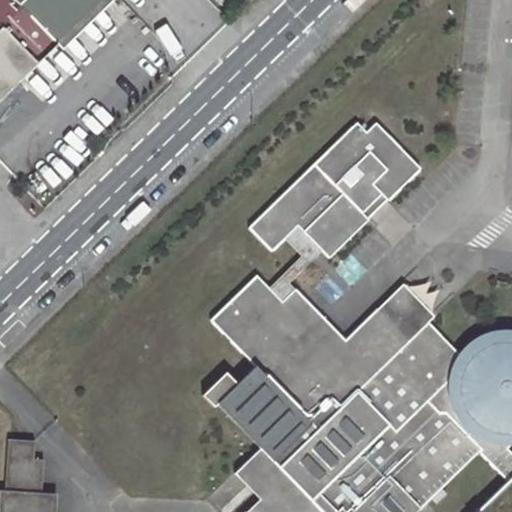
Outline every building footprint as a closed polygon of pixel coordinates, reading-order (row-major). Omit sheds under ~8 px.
[(0,0),(0,98),(100,0),(0,0)] [(356,122),(248,228),(271,250),(283,239),(297,226),(321,251),(328,258),(367,219),(367,218),(362,213),(381,194),(385,199),(386,200),(419,169),(375,123),(365,132),(356,122)] [(362,213),(367,218),(385,199),(381,194),(362,213)] [(281,301),(294,289),(289,283),(321,251),(297,226),(283,239),(300,256),(268,288),(281,301)] [(417,511),(480,452),(507,480),(511,475),(511,453),(508,449),(511,444),(511,344),(503,344),(493,344),(478,351),(473,355),(465,362),(416,310),(403,296),(350,346),(294,289),(281,301),(268,288),(256,276),(211,321),(253,365),(235,383),(225,372),(202,395),(213,407),(217,403),(259,448),(247,461),(271,487),(258,500),(245,511),(417,511)] [(35,441),(7,439),(4,491),(0,490),(0,511),(54,511),(56,494),(42,493),(43,460),(33,459),(35,441)] [(247,461),(234,473),(258,500),(271,487),(247,461)] [(511,511),(511,475),(507,480),(474,511),(511,511)]
